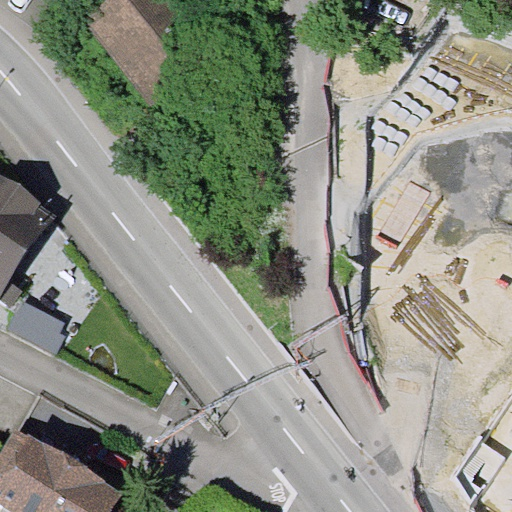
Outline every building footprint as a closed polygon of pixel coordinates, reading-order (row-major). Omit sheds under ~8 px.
[(211,53),(169,0),(102,0),(84,15),(150,100),(211,53)] [(0,296),(55,215),(0,177),(0,296)] [(65,323),(23,301),(8,328),(56,353),(66,336),(60,332),(65,323)] [(511,511),(511,394),(456,476),(469,501),(464,507),(472,511),(511,511)] [(105,475),(28,429),(18,445),(16,444),(0,471),(0,500),(4,503),(0,509),(0,511),(108,511),(122,490),(103,478),(105,475)]
